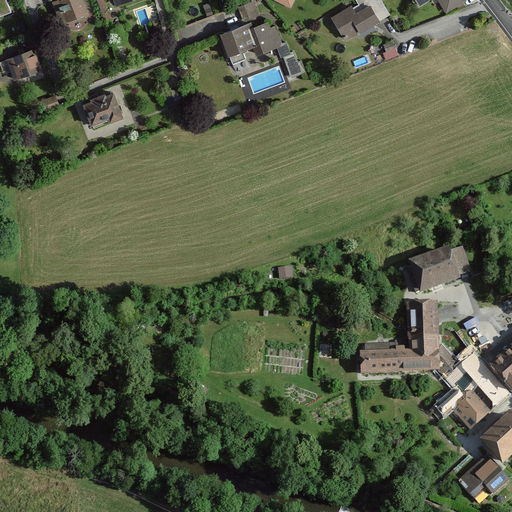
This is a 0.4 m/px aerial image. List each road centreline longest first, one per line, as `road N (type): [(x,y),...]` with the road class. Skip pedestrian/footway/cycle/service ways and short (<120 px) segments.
road 1 (residential): [(158,0),(163,56),(79,91),(62,85),(26,0)]
road 2 (track): [(0,464),(107,488),(161,511)]
